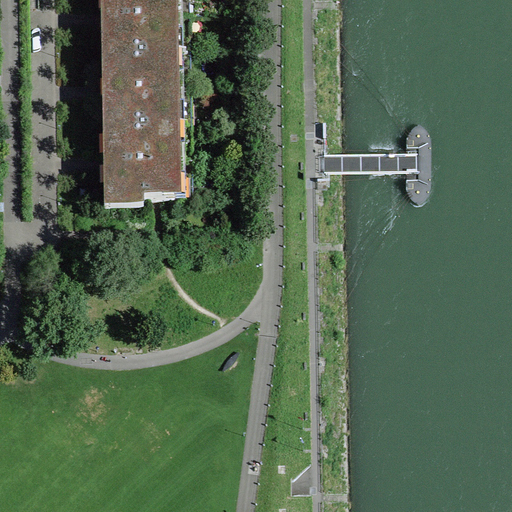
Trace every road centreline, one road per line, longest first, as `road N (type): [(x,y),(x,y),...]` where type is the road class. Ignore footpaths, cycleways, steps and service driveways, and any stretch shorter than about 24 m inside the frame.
road 1 (residential): [(13,246),(34,243),(44,221),(46,0)]
road 2 (residential): [(13,246),(9,0)]
